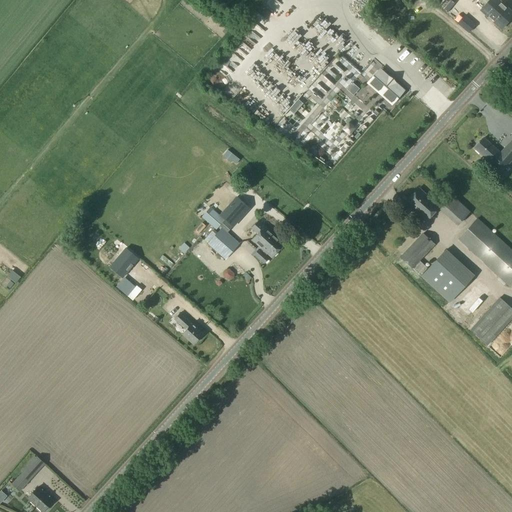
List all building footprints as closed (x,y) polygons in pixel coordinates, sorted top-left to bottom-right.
[(495,0),(490,0),(481,10),(494,22),(493,23),(500,29),(511,16),(511,13),(506,9),(506,10),(495,0)] [(464,17),(457,24),(468,33),(474,26),(464,17)] [(379,71),(369,83),(391,103),(402,91),(379,71)] [(483,138),(474,149),(500,173),(511,159),(511,139),(500,154),(483,138)] [(239,161),(228,151),(223,157),(222,158),(230,164),(230,163),(232,162),(235,165),(239,161)] [(418,188),(404,203),(425,222),(438,207),(418,188)] [(452,195),(438,209),(456,226),(469,212),(452,195)] [(224,207),(229,200),(224,196),(219,203),(224,207)] [(236,197),(219,215),(233,227),(249,209),(236,197)] [(210,208),(199,219),(205,224),(207,222),(216,230),(219,226),(224,220),(218,214),(211,208),(210,208)] [(224,220),(219,226),(221,228),(222,227),(227,233),(232,227),(224,220)] [(511,253),(476,220),(457,240),(509,288),(511,284),(511,253)] [(258,221),(252,228),(258,233),(252,240),(262,248),(260,250),(255,256),(263,263),(268,258),(265,255),(267,253),(271,257),(283,244),(264,227),(258,221)] [(221,228),(207,244),(225,260),(240,244),(227,233),(221,228)] [(422,233),(399,257),(412,269),(419,261),(435,245),(422,233)] [(184,254),(188,248),(184,244),(179,249),(184,254)] [(420,277),(418,280),(443,301),(465,280),(464,278),(469,273),(466,270),(467,269),(445,251),(428,269),(420,277)] [(428,269),(419,261),(412,269),(420,277),(428,269)] [(223,276),(227,280),(231,280),(233,277),(233,274),(228,270),(225,270),(223,272),(223,276)] [(126,281),(123,278),(115,287),(119,290),(126,281)] [(134,287),(126,297),(131,301),(141,290),(136,286),(134,287)] [(511,307),(498,294),(468,327),(485,342),(511,313),(511,307)] [(181,313),(174,320),(186,331),(183,334),(193,344),(203,334),(193,324),(181,313)] [(24,471),(11,484),(19,492),(45,464),(38,457),(24,471)] [(37,487),(27,497),(42,511),(44,510),(44,511),(46,511),(48,508),(48,506),(52,501),(37,487)]
